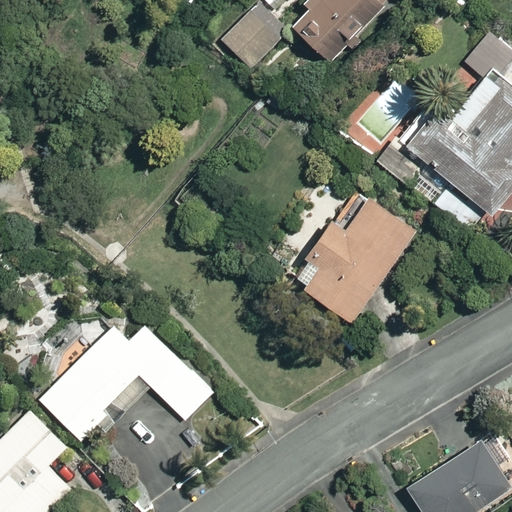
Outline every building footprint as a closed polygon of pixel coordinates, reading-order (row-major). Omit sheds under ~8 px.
[(314,0),(294,25),(336,59),(384,0),(314,0)] [(294,36),(264,4),(225,42),(255,73),(294,36)] [(441,110),(413,145),(501,217),(511,204),(511,89),(474,136),(441,110)] [(306,286),(362,323),(423,231),(366,194),(306,286)] [(330,311),(306,294),(297,306),(321,323),(330,311)] [(46,401),(86,438),(142,378),(189,422),(218,391),(150,328),(136,343),(117,326),(46,401)] [(31,410),(0,443),(0,511),(42,511),(71,481),(55,467),(73,448),(31,410)] [(479,511),(511,488),(511,450),(496,429),(414,489),(430,511),(479,511)]
